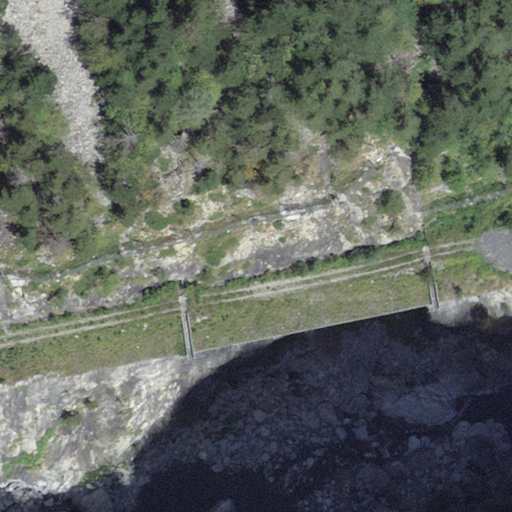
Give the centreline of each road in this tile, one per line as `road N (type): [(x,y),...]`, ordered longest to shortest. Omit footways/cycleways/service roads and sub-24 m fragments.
road 1 (primary): [(0,351),(511,250)]
road 2 (track): [(511,242),(426,252),(0,341)]
